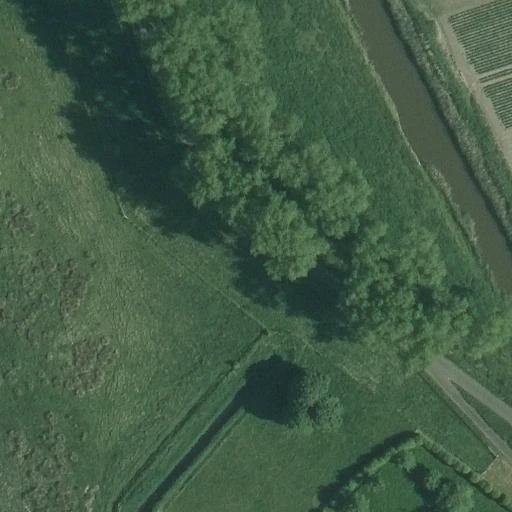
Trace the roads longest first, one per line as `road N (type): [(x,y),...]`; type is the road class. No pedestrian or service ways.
road 1 (unclassified): [(424,355),(299,267),(227,199),(188,143),(133,0)]
road 2 (unclassified): [(424,355),(511,457)]
